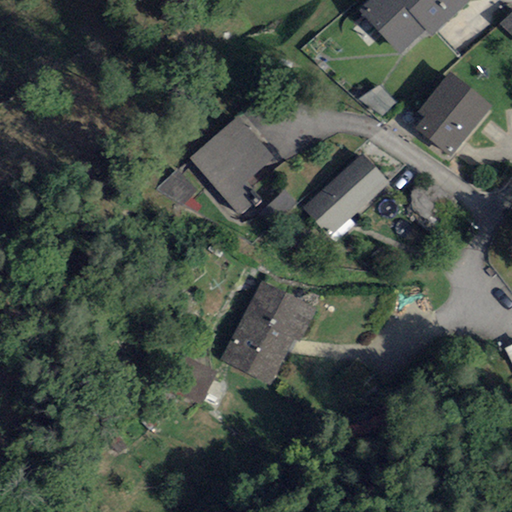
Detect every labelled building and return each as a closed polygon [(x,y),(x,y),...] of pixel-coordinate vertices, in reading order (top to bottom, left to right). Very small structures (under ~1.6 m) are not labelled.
[(375,0),(358,17),(398,60),(425,35),(431,41),(472,2),(470,0),(375,0)] [(425,120),(415,132),(451,160),(491,111),(449,77),(418,115),(425,120)] [(245,129),(194,175),(241,227),(274,198),(262,184),(279,168),(245,129)] [(367,167),(313,216),(335,240),(389,192),(367,167)] [(180,171),(167,186),(186,202),(199,187),(180,171)] [(416,194),(420,216),(454,211),(451,188),(416,194)] [(270,295),(234,363),(274,385),(311,316),(270,295)] [(207,405),(222,372),(193,359),(178,391),(207,405)]
